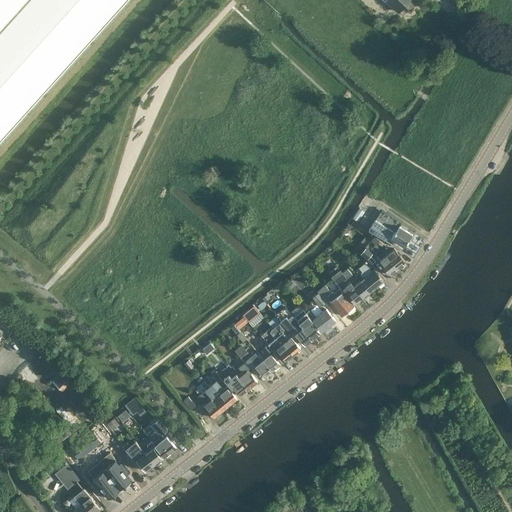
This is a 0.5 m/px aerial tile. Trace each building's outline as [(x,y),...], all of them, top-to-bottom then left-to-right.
[(0,0),(0,139),(125,0),(0,0)] [(386,0),(399,12),(404,7),(408,10),(411,10),(414,6),(414,4),(410,0),(386,0)] [(376,219),(369,229),(385,240),(389,235),(404,246),(412,234),(399,225),(395,231),(376,219)] [(377,246),(381,241),(376,237),(372,242),(377,246)] [(376,261),(372,256),(371,256),(373,254),(366,247),(361,253),(373,264),(376,261)] [(386,247),(382,250),(383,252),(397,269),(405,263),(399,255),(398,256),(393,249),(390,252),(386,247)] [(397,269),(383,252),(377,256),(385,267),(384,267),(390,275),(397,269)] [(364,277),(360,280),(369,292),(384,280),(375,268),(372,271),(365,262),(359,267),(362,271),(361,275),(364,277)] [(339,285),(348,278),(343,272),(334,279),(339,285)] [(360,280),(354,285),(351,281),(351,282),(363,297),(369,292),(360,280)] [(363,297),(351,282),(344,287),(356,303),(363,297)] [(332,291),(331,292),(326,285),(317,291),(320,293),(314,298),(321,307),(327,303),(324,300),(328,297),(330,300),(329,302),(341,316),(355,304),(341,287),(334,293),(332,291)] [(254,326),(266,316),(255,304),(232,324),(238,330),(249,320),(254,326)] [(307,311),(306,312),(317,325),(322,331),(335,320),(325,308),(313,318),(307,311)] [(314,327),(317,325),(306,312),(304,309),(294,317),(313,339),(319,333),(314,327)] [(313,339),(294,317),(290,312),(286,316),(282,311),(277,315),(281,320),(280,321),(294,339),(297,337),(305,345),(313,339)] [(280,323),(275,326),(279,331),(281,334),(279,335),(294,354),(301,349),(291,336),(288,338),(281,330),(283,328),(280,323)] [(279,331),(275,326),(271,329),(274,333),(273,334),(272,332),(264,338),(268,344),(280,360),(282,363),(288,359),(294,354),(279,335),(281,334),(279,331)] [(244,359),(257,351),(249,339),(244,342),(250,351),(242,356),(244,359)] [(235,348),(242,356),(249,351),(242,342),(235,348)] [(280,360),(268,344),(263,348),(268,354),(263,358),(273,371),(280,365),(277,362),(280,360)] [(273,371),(263,358),(261,356),(259,357),(255,353),(245,361),(257,374),(261,371),(265,377),(273,371)] [(242,371),(238,375),(250,389),(258,382),(251,372),(252,371),(248,366),(245,363),(239,367),(242,371)] [(76,379),(59,364),(52,371),(57,375),(52,380),(65,391),(76,379)] [(228,366),(219,372),(233,390),(235,389),(241,396),(250,389),(238,375),(229,364),(228,366)] [(217,380),(212,384),(230,405),(238,399),(227,385),(224,388),(217,380)] [(230,405),(212,384),(205,390),(206,391),(212,398),(211,398),(222,411),(230,405)] [(206,391),(198,397),(204,405),(202,406),(211,417),(213,415),(215,418),(222,411),(211,398),(212,398),(206,391)] [(189,395),(184,399),(191,408),(196,404),(189,395)] [(135,396),(125,404),(133,414),(137,411),(140,415),(145,411),(135,396)] [(79,402),(65,412),(73,422),(86,412),(79,402)] [(126,409),(118,415),(123,421),(130,415),(126,409)] [(159,418),(153,423),(162,433),(167,429),(159,418)] [(102,441),(94,430),(82,439),(91,450),(102,441)] [(167,436),(155,445),(165,457),(176,448),(167,436)] [(146,438),(140,443),(143,448),(150,443),(146,438)] [(91,450),(82,439),(71,448),(79,459),(91,450)] [(145,453),(139,444),(137,441),(127,448),(130,453),(136,461),(138,460),(147,471),(155,465),(145,453)] [(150,449),(145,453),(155,465),(162,459),(154,448),(156,447),(155,445),(152,442),(147,445),(150,449)] [(110,452),(99,461),(121,489),(120,488),(125,485),(127,484),(132,480),(126,472),(128,471),(129,473),(130,472),(121,461),(119,463),(116,459),(110,452)] [(121,489),(99,461),(98,461),(99,462),(88,470),(96,481),(93,484),(95,486),(102,495),(103,494),(101,493),(103,491),(109,498),(114,494),(114,495),(116,493),(121,489)] [(72,484),(79,478),(67,465),(60,470),(72,484)] [(100,508),(83,488),(74,495),(65,503),(71,511),(75,508),(78,511),(95,511),(99,509),(100,508)] [(304,511),(298,501),(278,511),(304,511)]
